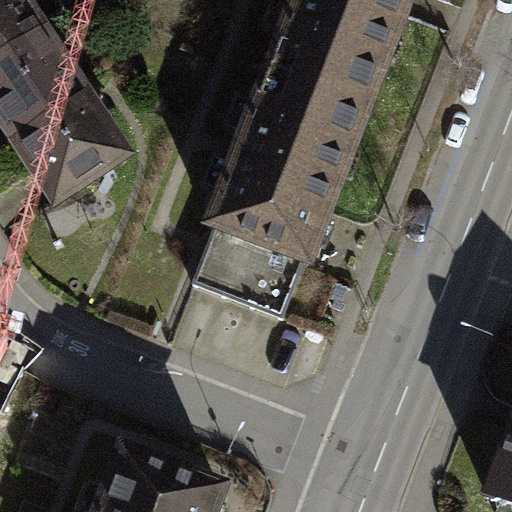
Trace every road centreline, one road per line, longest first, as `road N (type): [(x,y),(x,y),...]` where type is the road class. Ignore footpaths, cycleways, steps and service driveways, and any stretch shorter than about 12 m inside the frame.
road 1 (secondary): [(363,472),(511,82)]
road 2 (residential): [(0,287),(24,319),(77,354),(363,472)]
